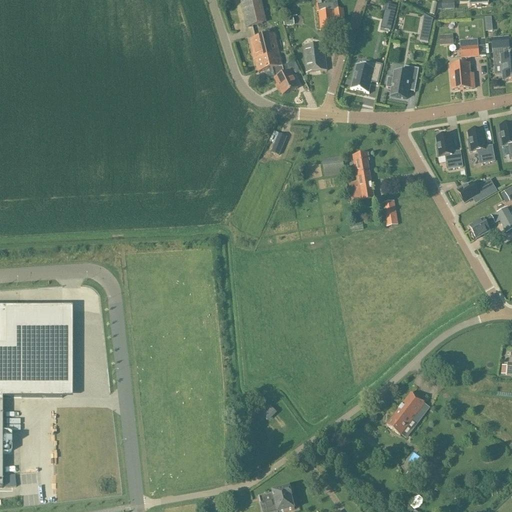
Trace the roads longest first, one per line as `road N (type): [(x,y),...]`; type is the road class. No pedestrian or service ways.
road 1 (unclassified): [(136,505),(246,486),(454,330),(501,310)]
road 2 (unclassified): [(0,275),(87,270),(108,280),(136,505)]
road 3 (unclassified): [(501,310),(394,119)]
road 4 (unclassified): [(323,116),(293,114),(248,95),(213,0)]
road 5 (residential): [(323,116),(363,0)]
